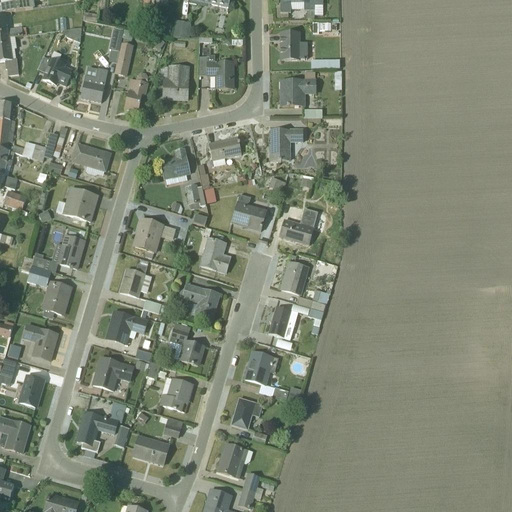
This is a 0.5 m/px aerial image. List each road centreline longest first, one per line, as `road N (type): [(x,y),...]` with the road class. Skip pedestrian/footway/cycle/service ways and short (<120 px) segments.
road 1 (residential): [(178,497),(50,465),(139,135)]
road 2 (residential): [(259,266),(178,497)]
road 3 (residential): [(139,135),(254,106),(254,0)]
road 4 (residential): [(0,90),(66,118),(139,135)]
